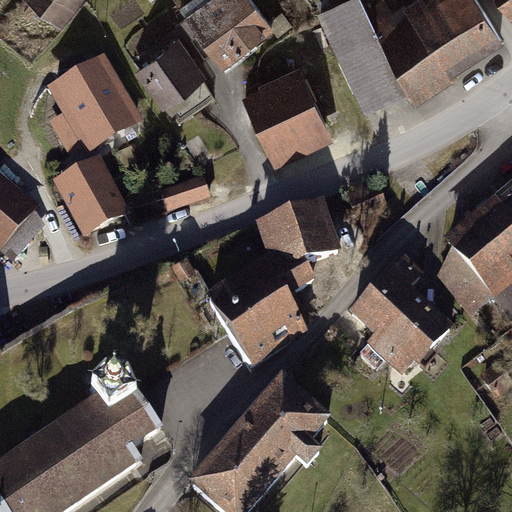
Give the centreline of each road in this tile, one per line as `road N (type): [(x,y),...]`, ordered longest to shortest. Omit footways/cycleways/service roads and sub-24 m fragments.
road 1 (residential): [(0,290),(85,273),(308,195),(501,94)]
road 2 (residential): [(511,140),(352,282),(313,339),(158,511)]
